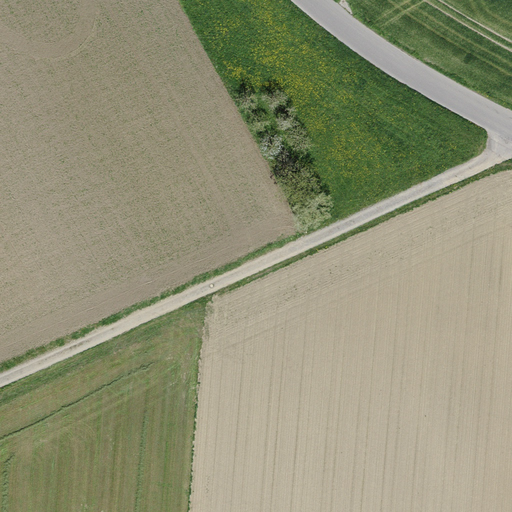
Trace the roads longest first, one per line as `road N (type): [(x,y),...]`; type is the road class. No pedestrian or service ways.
road 1 (track): [(511,146),(0,383)]
road 2 (tertiary): [(310,0),(395,62),(511,128)]
